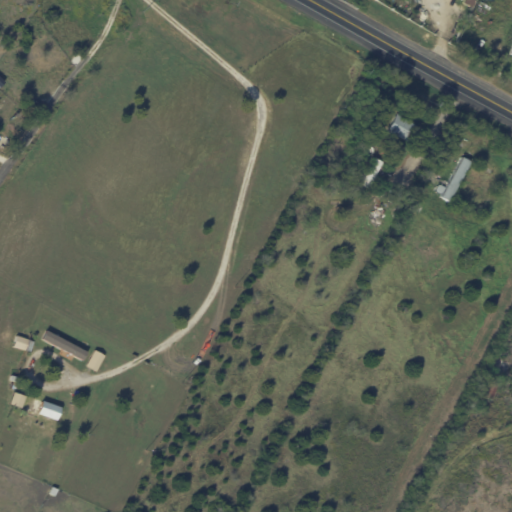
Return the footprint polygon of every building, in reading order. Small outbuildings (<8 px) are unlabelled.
[(468,8),(472,0),(433,0),(434,2),(440,0),(460,0),(461,5),(468,8)] [(444,13),(456,8),(452,0),(444,0),(439,2),(444,13)] [(395,115),(397,117),(397,118),(413,127),(404,142),(394,137),(390,143),(380,138),(393,114),(395,115)] [(391,159),(390,163),(381,159),(385,152),(393,156),(391,159)] [(436,187),(437,185),(443,188),(461,158),(469,163),(446,202),(438,198),(439,195),(434,191),(436,187)] [(381,164),(367,189),(361,185),(374,159),(381,163),(381,164)] [(442,210),(446,203),(451,206),(447,213),(442,210)] [(411,208),(407,217),(399,213),(404,204),(411,207),(411,208)] [(85,350),(43,332),(39,341),(81,358),(85,350)] [(26,342),(23,352),(12,348),(15,337),(27,341),(26,342)] [(84,368),(95,372),(102,355),(91,350),(84,368)] [(491,370),(497,360),(506,365),(500,375),(491,370)] [(472,394),(478,380),(494,386),(487,401),(472,394)] [(8,404),(20,408),(23,396),(12,393),(8,404)] [(467,402),(471,395),(478,399),(473,406),(467,402)] [(37,400),(43,402),(41,409),(63,417),(60,425),(24,412),(27,403),(34,406),(36,400),(37,400)] [(70,409),(75,410),(72,417),(67,416),(70,409)]
